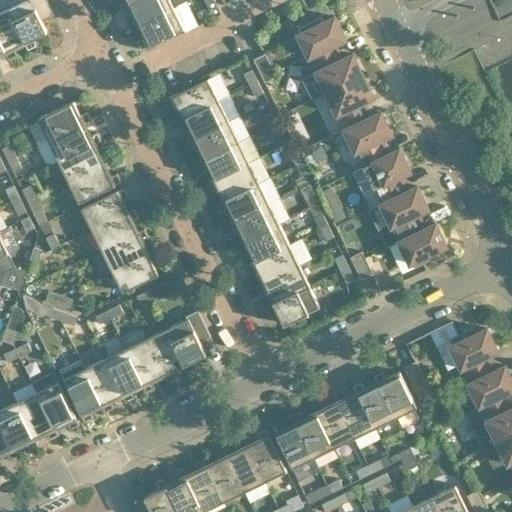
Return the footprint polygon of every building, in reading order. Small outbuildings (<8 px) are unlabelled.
[(5,0),(0,0),(0,37),(6,50),(10,58),(18,54),(14,46),(20,44),(25,41),(26,41),(9,6),(5,0)] [(54,14),(47,0),(21,0),(9,6),(29,48),(37,44),(34,37),(47,30),(42,19),(52,13),(53,15),(54,14)] [(127,19),(131,27),(174,6),(170,0),(134,0),(121,7),(121,8),(128,4),(134,16),(127,19)] [(144,36),(137,40),(141,49),(179,30),(184,28),(186,31),(197,25),(198,24),(186,0),(174,6),(138,24),(138,25),(143,33),(144,36)] [(299,34),(309,54),(345,37),(335,15),(324,20),(321,15),(307,22),(303,12),(280,23),(288,40),(299,34)] [(0,37),(0,53),(5,51),(9,58),(10,58),(0,37)] [(313,98),(327,91),(363,74),(353,53),(342,58),(335,42),(345,37),(309,54),(309,55),(312,54),(319,69),(303,77),(313,98)] [(254,58),(265,80),(276,75),(265,52),(254,58)] [(244,72),(250,84),(258,80),(252,68),(244,72)] [(345,128),(381,111),(381,110),(371,115),(363,100),(374,95),(363,74),(327,91),(338,112),(340,111),(347,127),(345,128)] [(177,104),(183,116),(219,99),(208,78),(166,98),(170,108),(177,104)] [(258,80),(250,84),(256,96),(264,92),(258,80)] [(187,124),(193,136),(193,137),(229,120),(219,99),(183,116),(176,120),(180,128),(187,124)] [(38,117),(49,139),(91,118),(88,110),(80,113),(74,100),(38,117)] [(264,113),(270,125),(278,121),(272,109),(264,113)] [(363,165),(364,166),(400,148),(399,147),(389,153),(381,137),(392,132),(381,111),(345,128),(356,150),(358,148),(366,164),(363,165)] [(49,139),(59,159),(102,138),(98,130),(90,134),(85,122),(92,119),(91,118),(49,139)] [(197,145),(203,157),(239,140),(229,120),(193,137),(186,140),(190,149),(197,145)] [(278,121),(270,125),(276,137),(284,133),(278,121)] [(59,159),(69,180),(112,159),(108,151),(100,154),(95,143),(102,139),(102,138),(59,159)] [(207,165),(213,177),(213,178),(249,161),(239,140),(203,157),(196,161),(200,169),(207,165)] [(8,158),(16,155),(11,143),(2,147),(8,158)] [(382,202),(382,203),(418,185),(407,190),(400,174),(410,169),(400,148),(364,166),(374,187),(376,186),(384,201),(382,202)] [(290,153),(295,163),(303,160),(298,149),(290,153)] [(16,155),(8,158),(14,170),(22,166),(16,155)] [(112,159),(69,180),(79,201),(122,180),(118,171),(110,175),(105,163),(112,160),(112,159)] [(303,160),(295,163),(301,175),(309,171),(303,160)] [(217,186),(223,198),(224,199),(259,181),(249,161),(213,178),(206,181),(210,189),(217,186)] [(228,207),(233,218),(234,219),(269,202),(259,181),(224,199),(216,202),(220,210),(228,207)] [(309,183),(300,187),(306,199),(314,195),(309,183)] [(14,184),(5,189),(11,200),(20,196),(14,184)] [(22,188),(28,200),(37,196),(31,184),(22,188)] [(400,239),(400,240),(436,222),(425,227),(418,212),(428,206),(418,185),(382,203),(392,224),(395,223),(402,238),(400,239)] [(82,207),(92,228),(135,207),(135,206),(128,210),(122,198),(129,195),(125,186),(82,207)] [(20,196),(11,200),(18,215),(27,211),(20,196)] [(37,196),(28,200),(34,211),(42,207),(37,196)] [(238,227),(243,239),(244,240),(279,222),(269,202),(234,219),(226,223),(230,231),(238,227)] [(34,211),(33,212),(39,224),(48,220),(42,207),(34,211)] [(92,228),(103,249),(145,228),(145,227),(138,230),(132,219),(139,215),(135,207),(92,228)] [(341,207),(331,211),(336,220),(345,216),(341,207)] [(323,213),(314,217),(320,228),(328,224),(323,213)] [(29,215),(21,220),(27,231),(35,227),(29,215)] [(246,263),(247,264),(289,243),(279,222),(244,240),(236,243),(240,251),(248,248),(253,259),(246,263)] [(436,222),(400,240),(410,261),(413,260),(416,266),(439,254),(436,249),(446,244),(436,222)] [(320,228),(317,230),(322,242),(334,236),(328,224),(320,228)] [(103,249),(113,269),(155,248),(155,247),(148,251),(142,239),(149,236),(145,228),(103,249)] [(61,242),(56,232),(47,236),(53,247),(61,242)] [(16,266),(9,252),(0,233),(0,282),(2,283),(19,289),(23,278),(26,270),(16,266)] [(258,268),(263,280),(264,281),(299,263),(289,243),(247,264),(250,272),(258,268)] [(34,246),(30,259),(38,261),(42,249),(34,246)] [(155,248),(113,269),(123,291),(159,273),(152,260),(159,256),(155,248)] [(351,255),(362,278),(373,272),(362,250),(351,255)] [(335,257),(340,269),(349,265),(343,253),(335,257)] [(268,289),(273,300),(274,301),(309,284),(299,263),(264,281),(257,284),(260,292),(268,289)] [(349,265),(340,269),(347,283),(356,279),(349,265)] [(274,301),(267,305),(271,313),(278,309),(284,323),(294,318),(300,330),(337,312),(321,278),(309,284),(274,301)] [(163,282),(149,289),(153,297),(154,300),(172,292),(167,280),(163,282)] [(153,297),(149,289),(137,294),(141,303),(153,297)] [(49,290),(46,298),(58,302),(61,294),(49,290)] [(23,294),(23,295),(26,307),(39,312),(43,303),(23,294)] [(61,294),(58,302),(70,307),(73,299),(61,294)] [(119,303),(108,309),(112,317),(123,312),(119,303)] [(14,305),(7,327),(17,330),(18,330),(20,324),(19,323),(23,312),(22,308),(14,305)] [(47,305),(44,314),(63,320),(66,312),(47,305)] [(108,309),(96,315),(100,323),(112,317),(108,309)] [(186,318),(167,327),(188,370),(196,366),(193,359),(205,353),(206,352),(201,341),(211,336),(198,309),(184,316),(186,318)] [(66,312),(63,320),(74,325),(77,316),(66,312)] [(451,344),(462,365),(497,348),(487,327),(477,332),(474,326),(451,338),(454,343),(451,344)] [(2,339),(14,343),(18,330),(17,330),(7,327),(2,339)] [(167,327),(147,337),(168,380),(176,376),(172,369),(184,363),(187,370),(188,370),(167,327)] [(147,337),(126,347),(147,390),(155,386),(152,379),(163,373),(167,380),(168,380),(147,337)] [(27,342),(16,347),(20,356),(31,350),(27,342)] [(16,347),(4,353),(8,361),(20,356),(16,347)] [(126,347),(106,357),(127,400),(135,396),(131,389),(143,383),(146,391),(147,390),(126,347)] [(470,381),(481,402),(505,390),(511,386),(511,377),(505,364),(495,369),(487,354),(498,349),(497,348),(462,365),(462,366),(465,365),(472,380),(470,381)] [(106,357),(85,367),(106,410),(114,406),(111,399),(122,393),(126,401),(127,400),(106,357)] [(106,410),(85,367),(81,359),(60,370),(85,421),(94,416),(90,409),(102,403),(105,411),(106,410)] [(404,366),(415,389),(427,383),(416,360),(404,366)] [(383,370),(375,374),(396,416),(417,406),(400,370),(386,377),(383,370)] [(54,371),(33,381),(33,383),(37,391),(55,426),(64,422),(67,420),(70,428),(79,423),(58,380),(54,372),(54,371)] [(362,380),(354,384),(375,426),(396,416),(375,374),(374,374),(377,381),(366,387),(362,380)] [(33,381),(12,392),(17,401),(34,437),(35,436),(43,432),(46,430),(50,438),(58,434),(55,426),(37,391),(33,383),(33,381)] [(342,390),(334,394),(355,436),(375,426),(354,384),(353,384),(357,391),(345,397),(342,390)] [(481,403),(467,410),(485,446),(499,439),(511,432),(511,404),(505,390),(481,402),(481,403)] [(321,400),(313,404),(334,446),(355,436),(334,394),(333,394),(336,401),(325,407),(321,400)] [(17,401),(0,409),(0,419),(17,454),(18,453),(14,446),(26,441),(29,448),(37,444),(17,401)] [(302,409),(293,414),(314,456),(334,446),(313,404),(317,411),(305,416),(302,409)] [(314,456),(293,414),(292,414),(295,421),(284,427),(280,420),(271,424),(292,467),(314,456)] [(0,419),(0,453),(5,451),(9,458),(17,454),(0,419)] [(246,437),(245,437),(266,480),(287,470),(266,427),(257,431),(261,438),(249,444),(246,437)] [(511,432),(499,439),(510,460),(511,459),(511,432)] [(426,439),(430,447),(441,441),(437,433),(426,439)] [(225,447),(224,447),(245,490),(266,480),(245,437),(237,441),(240,448),(229,454),(225,447)] [(510,460),(499,439),(485,446),(495,467),(510,460)] [(441,441),(430,447),(434,455),(445,450),(441,441)] [(205,457),(204,457),(225,500),(245,490),(224,447),(216,451),(220,458),(208,464),(205,457)] [(410,447),(390,457),(392,462),(401,458),(402,460),(414,454),(410,447)] [(389,454),(368,464),(372,472),(392,462),(390,457),(389,454)] [(414,454),(402,460),(404,463),(406,468),(418,463),(414,454)] [(184,467),(183,467),(204,510),(225,500),(204,457),(196,461),(199,468),(188,474),(184,467)] [(368,464),(356,470),(360,478),(372,472),(368,464)] [(164,477),(163,477),(179,511),(200,511),(204,510),(183,467),(175,471),(179,478),(167,484),(164,477)] [(386,472),(374,477),(378,485),(390,480),(386,472)] [(179,511),(163,477),(155,481),(158,489),(145,495),(152,511),(179,511)] [(374,477),(363,483),(367,491),(378,485),(374,477)] [(339,478),(328,484),(331,492),(343,486),(339,478)] [(316,490),(306,494),(310,502),(319,498),(331,492),(328,484),(316,490)] [(469,511),(455,484),(434,494),(442,511),(469,511)] [(353,488),(334,497),(338,505),(357,496),(353,488)] [(467,494),(475,511),(487,511),(489,511),(478,488),(467,494)] [(288,503),(279,508),(281,511),(290,511),(304,505),(298,494),(287,499),(288,503)] [(442,511),(434,494),(413,504),(417,511),(442,511)] [(334,497),(322,503),(326,511),(338,505),(334,497)]
